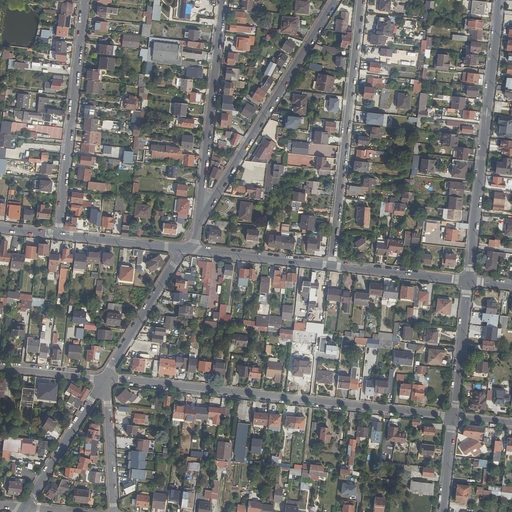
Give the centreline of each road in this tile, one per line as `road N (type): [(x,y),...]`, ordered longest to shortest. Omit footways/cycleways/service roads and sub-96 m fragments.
road 1 (residential): [(451,416),(105,378)]
road 2 (residential): [(467,279),(499,0)]
road 3 (residential): [(330,265),(361,0)]
road 4 (tertiary): [(197,226),(335,0)]
road 5 (residential): [(86,0),(58,234)]
road 6 (residential): [(197,226),(223,0)]
road 7 (tertiary): [(105,378),(24,508)]
road 8 (tertiary): [(182,248),(105,378)]
road 9 (residential): [(190,249),(330,265)]
road 10 (residential): [(451,416),(467,279)]
road 11 (residential): [(330,265),(467,279)]
road 12 (residential): [(112,511),(105,378)]
road 13 (residential): [(58,234),(182,248)]
